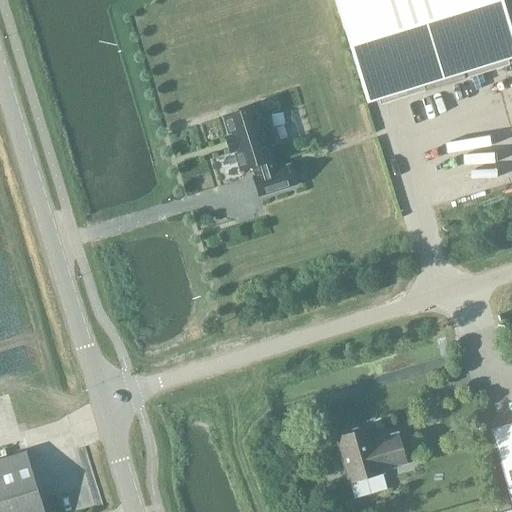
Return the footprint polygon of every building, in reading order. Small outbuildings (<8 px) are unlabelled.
[(334,0),(366,102),(366,103),(423,86),(425,92),(464,79),(463,74),(511,58),(511,34),(501,0),(334,0)] [(255,107),(224,117),(230,136),(226,137),(231,152),(234,151),(240,170),(255,166),(258,175),(253,177),(259,196),(295,185),(289,166),(275,170),(267,146),(272,144),(274,140),(269,123),(264,121),(260,122),(255,107)] [(511,424),(492,430),(491,431),(511,506),(511,424)] [(337,438),(349,482),(382,473),(381,470),(405,463),(397,434),(373,441),(369,429),(361,431),(356,428),(347,431),(345,435),(337,438)] [(0,511),(43,511),(25,452),(0,459),(0,511)]
